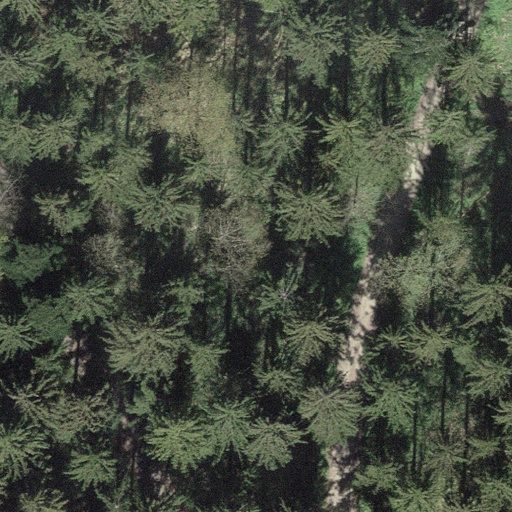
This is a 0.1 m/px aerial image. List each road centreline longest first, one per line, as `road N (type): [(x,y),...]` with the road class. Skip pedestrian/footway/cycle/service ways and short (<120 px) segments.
road 1 (track): [(460,0),(376,285),(365,511)]
road 2 (track): [(170,511),(35,270),(0,184)]
